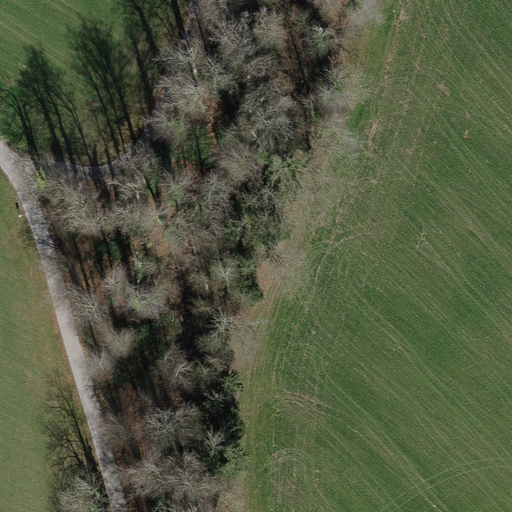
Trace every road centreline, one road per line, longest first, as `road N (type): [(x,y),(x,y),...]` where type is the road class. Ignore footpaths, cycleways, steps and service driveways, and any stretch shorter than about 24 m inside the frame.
road 1 (unclassified): [(121,511),(40,218),(15,166),(0,155)]
road 2 (track): [(15,166),(83,180),(128,165),(161,124),(199,0)]
